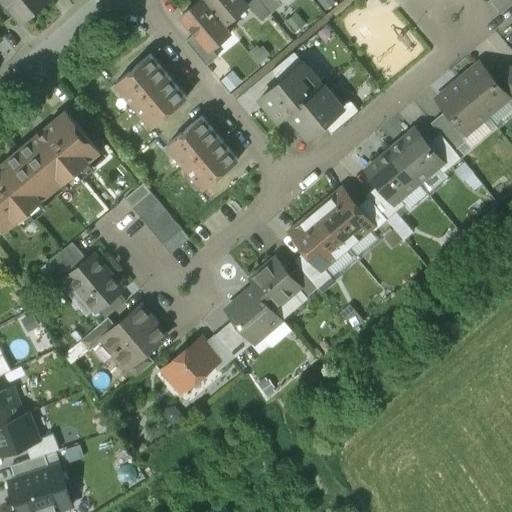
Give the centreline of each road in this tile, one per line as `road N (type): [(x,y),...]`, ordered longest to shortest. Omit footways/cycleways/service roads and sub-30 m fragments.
road 1 (residential): [(435,0),(460,43),(284,186)]
road 2 (residential): [(284,186),(165,288),(106,220)]
road 3 (residential): [(139,0),(284,186)]
road 4 (residential): [(109,0),(0,84)]
